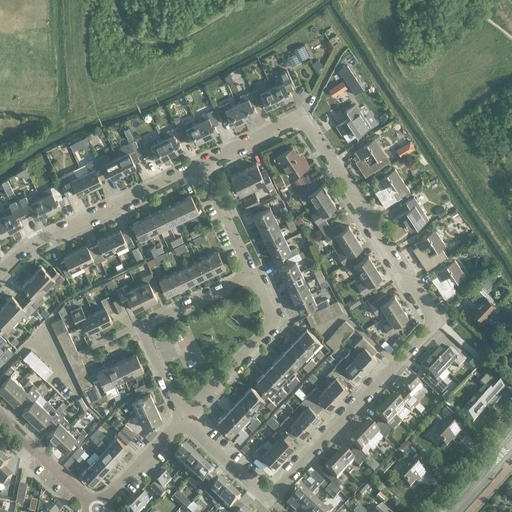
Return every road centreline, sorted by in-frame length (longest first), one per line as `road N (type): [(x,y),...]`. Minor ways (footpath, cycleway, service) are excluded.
road 1 (residential): [(203,162),(291,120),(309,127),(435,322),(271,493),(258,490),(182,419)]
road 2 (residential): [(0,271),(40,238),(203,162)]
road 3 (residential): [(182,419),(142,327),(253,272)]
road 4 (residential): [(182,419),(274,319),(253,272)]
road 5 (unknown): [(120,0),(136,34),(158,41),(237,0)]
road 6 (residential): [(96,509),(0,417)]
road 7 (residential): [(96,509),(182,419)]
road 8 (residential): [(253,272),(203,162)]
